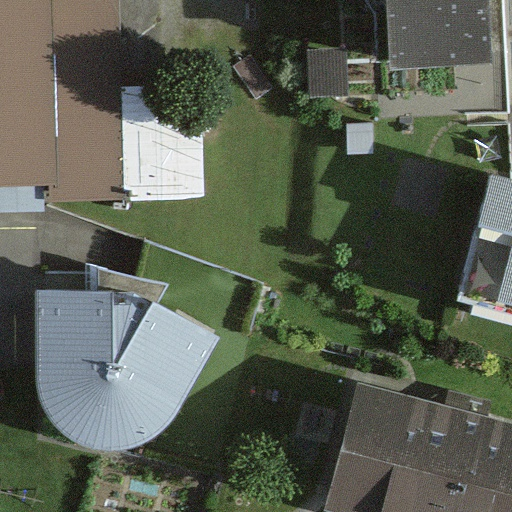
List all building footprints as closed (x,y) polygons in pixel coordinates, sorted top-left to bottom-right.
[(0,0),(0,194),(121,190),(112,0),(0,0)] [(511,62),(508,0),(389,0),(393,68),(511,62)] [(511,173),(509,173),(479,286),(511,294),(511,173)] [(131,286),(49,289),(55,403),(83,433),(126,449),(167,438),(235,340),(174,302),(131,286)] [(511,511),(511,409),(363,370),(333,484),(441,511),(511,511)]
